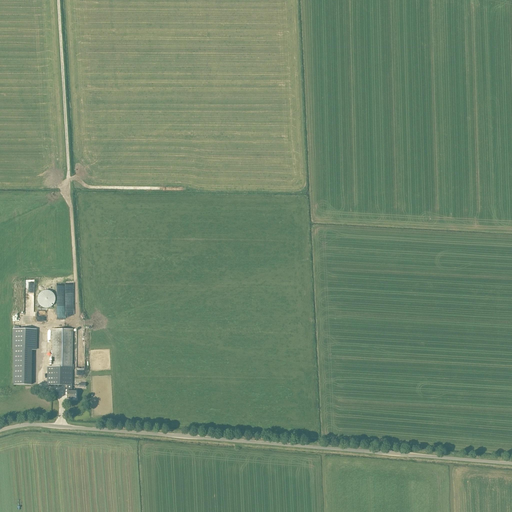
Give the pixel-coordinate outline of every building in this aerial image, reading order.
[(56,286),(65,287),(65,299),(72,299),(72,300),(74,300),(74,286),(66,285),(56,285),(56,286)] [(38,297),(37,300),(38,302),(39,305),(41,306),(44,308),(46,308),(49,308),(51,307),(53,305),(55,302),(55,300),(55,297),(54,295),(52,293),(50,291),(48,290),(45,290),(43,291),(40,293),(39,295),(38,297)] [(32,350),(35,350),(35,329),(13,329),(13,349),(13,385),(31,385),(32,350)] [(47,385),(67,386),(72,386),(73,329),(52,330),(51,367),(47,367),(47,385)] [(72,386),(67,386),(67,391),(67,399),(75,399),(75,392),(72,392),(72,386)]
